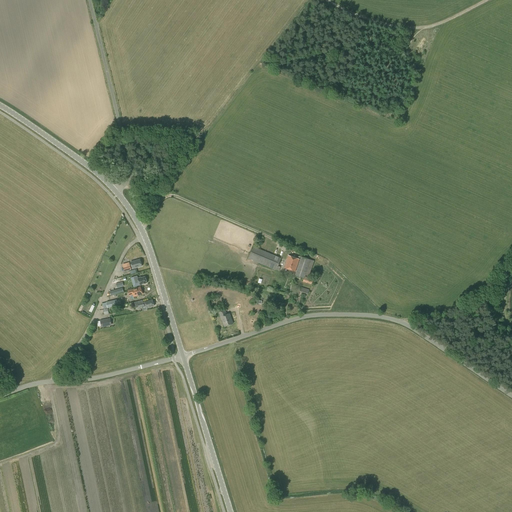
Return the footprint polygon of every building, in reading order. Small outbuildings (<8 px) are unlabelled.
[(276,270),(281,259),(254,247),(249,259),(276,270)] [(295,272),(299,259),(288,256),(284,268),(295,272)] [(309,276),(314,261),(301,257),(295,276),(304,279),(303,281),(313,284),(314,280),(305,277),(306,275),(309,276)] [(133,269),(142,266),(140,259),(130,262),(133,269)] [(147,283),(145,276),(141,278),(141,277),(136,279),(137,282),(139,281),(140,285),(147,283)] [(131,299),(134,298),(134,296),(143,294),(140,287),(137,288),(128,291),(130,295),(130,296),(131,299)] [(107,308),(118,306),(116,300),(106,302),(107,308)] [(227,315),(225,310),(220,312),(221,318),(222,317),(225,326),(233,324),(230,314),(227,315)] [(101,327),(112,325),(110,318),(100,320),(101,327)]
